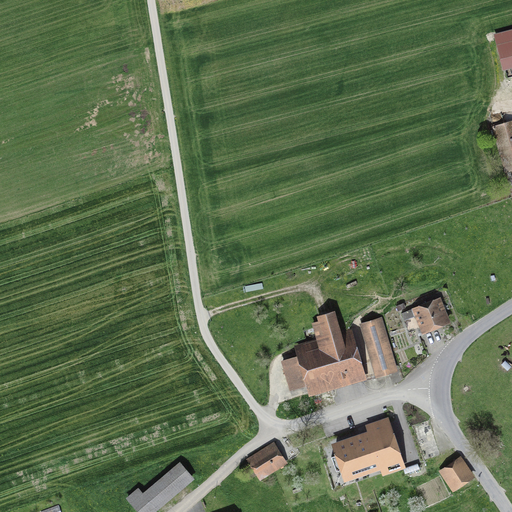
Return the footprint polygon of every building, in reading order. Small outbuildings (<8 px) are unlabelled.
[(511,69),(511,30),(494,35),(503,72),(511,69)] [(504,174),(511,171),(511,121),(491,127),(504,174)] [(415,316),(421,332),(450,321),(440,296),(401,312),(404,320),(415,316)] [(406,308),(404,302),(396,305),(398,311),(406,308)] [(317,338),(295,345),(297,353),(281,358),(289,388),(306,384),(310,395),(367,378),(352,328),(341,331),(335,308),(317,314),(318,319),(312,321),(317,338)] [(376,377),(398,370),(382,316),(360,323),(376,377)] [(331,441),(344,480),(380,468),(383,474),(406,466),(389,416),(365,424),(367,429),(331,441)] [(259,450),(272,472),(288,463),(274,441),(259,450)] [(246,458),(260,480),(272,472),(259,450),(246,458)] [(453,491),(475,476),(461,455),(439,470),(453,491)] [(138,511),(154,511),(194,478),(180,460),(143,491),(139,487),(126,497),(138,511)]
